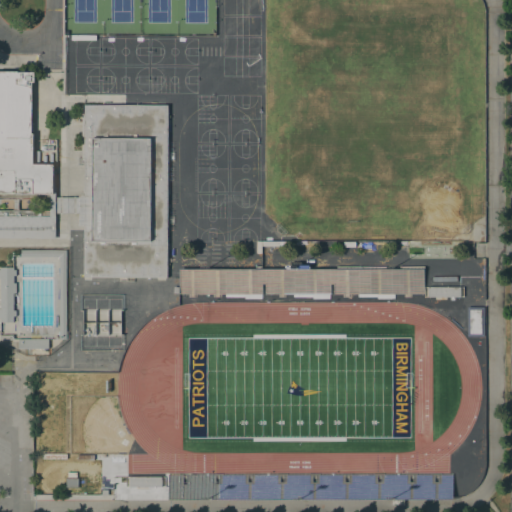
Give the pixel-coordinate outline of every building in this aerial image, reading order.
[(0,199),(0,71),(33,71),(33,81),(31,81),(30,132),(31,132),(32,163),(53,163),(52,170),(52,193),(49,193),(49,199),(19,199),(13,199),(0,199)] [(78,194),(83,194),(84,158),(81,158),(81,117),(84,117),(84,104),(168,105),(167,277),(84,277),(83,225),(78,224),(78,212),(78,196),(78,194)] [(78,212),(55,211),(55,209),(50,209),(49,199),(49,193),(52,193),(52,170),(55,170),(55,196),(78,196),(78,212)] [(0,209),(13,209),(19,209),(50,209),(55,209),(55,211),(55,237),(0,236),(0,209)] [(66,338),(59,338),(59,255),(20,255),(20,249),(66,249),(66,338)] [(286,268),(286,265),(309,265),(309,268),(337,268),(337,266),(386,266),(386,268),(424,268),(424,292),(334,292),(334,283),(330,283),(330,292),(265,293),(265,283),(261,283),(261,292),(173,292),(173,286),(179,286),(179,268),(286,268)] [(0,266),(13,266),(13,268),(15,268),(15,274),(12,274),(12,282),(15,282),(15,292),(12,292),(12,309),(15,309),(15,315),(12,315),(12,321),(0,321),(0,266)] [(460,287),(460,297),(427,297),(428,287),(460,287)] [(484,336),(467,336),(467,307),(484,307),(484,336)] [(48,339),(48,348),(18,348),(18,338),(48,339)] [(452,474),(452,499),(404,499),(404,504),(392,504),(392,499),(168,499),(168,474),(452,474)] [(161,476),(161,486),(129,486),(129,476),(161,476)] [(78,478),(78,487),(65,487),(66,478),(78,478)]
